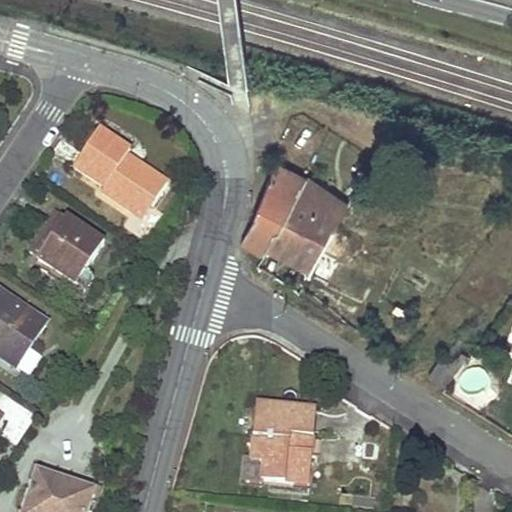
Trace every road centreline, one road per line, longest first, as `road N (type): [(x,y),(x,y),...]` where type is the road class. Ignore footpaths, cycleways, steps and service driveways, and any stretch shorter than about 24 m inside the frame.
road 1 (residential): [(214,247),(190,241),(174,253),(169,276),(81,413),(31,458),(3,511)]
road 2 (residential): [(206,277),(511,464)]
road 3 (tertiary): [(74,58),(141,78),(208,125),(228,173),(214,247)]
road 4 (tertiary): [(206,277),(144,511)]
road 5 (residential): [(74,58),(52,111),(0,187)]
